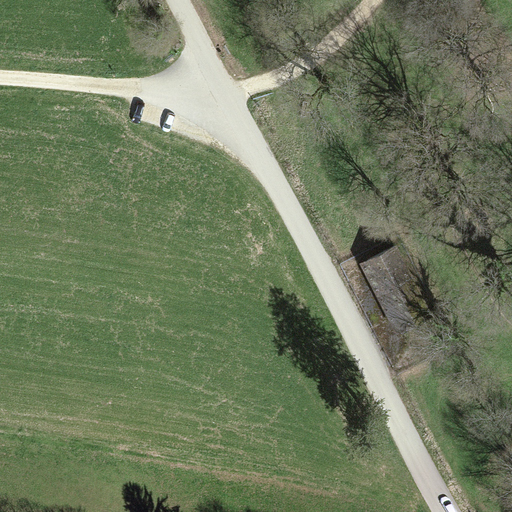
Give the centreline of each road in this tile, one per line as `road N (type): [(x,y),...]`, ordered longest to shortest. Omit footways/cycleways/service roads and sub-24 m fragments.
road 1 (unclassified): [(176,0),(447,511)]
road 2 (track): [(224,91),(0,75)]
